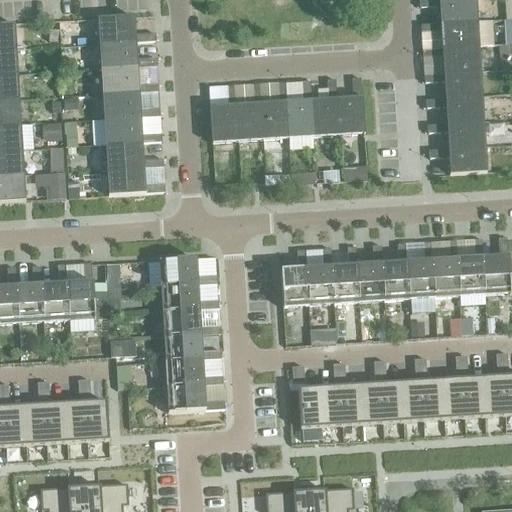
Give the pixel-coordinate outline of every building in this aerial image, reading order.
[(439,9),(440,26),(474,24),(472,0),(453,0),(439,1),(418,2),(419,10),(439,9)] [(97,22),(99,47),(134,45),(154,44),(154,36),(133,37),(132,20),(133,20),(133,19),(96,21),(96,23),(97,22)] [(511,21),(505,22),(503,22),(504,47),(507,47),(511,46),(511,21)] [(441,34),(442,51),(476,49),(474,24),(440,26),(420,27),(420,35),(441,34)] [(0,53),(14,52),(12,28),(13,28),(13,26),(0,27),(0,53)] [(48,33),(48,45),(54,45),(56,45),(57,33),(53,33),(48,33)] [(99,47),(100,72),(135,70),(156,69),(155,61),(135,62),(134,45),(99,47)] [(442,59),(443,76),(478,74),(476,49),(442,51),(421,52),(422,60),(442,59)] [(0,78),(15,78),(14,52),(0,53),(0,78)] [(72,62),(60,62),(61,76),(73,75),(72,62)] [(100,72),(102,97),(137,95),(137,96),(157,94),(157,86),(136,87),(135,70),(100,72)] [(444,84),(445,101),(445,102),(479,99),(478,74),(443,76),(423,77),(423,86),(444,84)] [(0,103),(17,103),(15,78),(0,78),(0,103)] [(353,102),(336,103),(335,103),(337,138),(362,136),(362,137),(363,137),(361,100),(360,100),(359,81),(351,81),(353,102)] [(327,103),(311,104),(310,104),(312,139),(337,138),(335,103),(336,103),(334,82),(326,83),(327,103)] [(302,105),(285,106),(287,141),(312,139),(310,104),(311,104),(309,84),(301,84),(302,105)] [(277,106),(260,107),(262,142),(287,141),(285,106),(284,85),(276,86),(277,106)] [(252,108),(235,109),(237,144),(262,142),(260,107),(259,87),(251,87),(252,108)] [(235,109),(234,88),(226,89),(227,109),(210,110),(210,109),(209,109),(211,146),(212,146),(212,145),(237,144),(235,109)] [(102,97),(104,123),(138,120),(138,121),(159,119),(158,111),(138,112),(137,96),(137,95),(102,97)] [(445,109),(446,126),(446,127),(481,125),(479,99),(445,102),(445,101),(424,102),(425,111),(445,109)] [(71,101),(62,102),(63,113),(72,113),(71,101)] [(0,129),(18,128),(17,103),(0,103),(0,129)] [(59,104),(50,105),(50,116),(60,116),(59,104)] [(104,123),(105,148),(140,145),(140,146),(160,145),(160,136),(139,138),(138,121),(138,120),(104,123)] [(447,135),(448,151),(448,152),(483,150),(481,125),(446,127),(446,126),(426,128),(426,136),(447,135)] [(59,126),(46,127),(47,146),(61,145),(59,126)] [(0,154),(20,153),(18,128),(0,129),(0,154)] [(76,137),(64,137),(65,150),(77,149),(76,137)] [(105,148),(107,173),(141,171),(162,170),(161,161),(141,163),(140,146),(140,145),(105,148)] [(448,152),(448,151),(427,153),(428,161),(448,160),(449,176),(448,177),(448,178),(485,176),(485,174),(484,174),(483,150),(448,152)] [(62,151),(48,152),(49,177),(63,176),(62,151)] [(0,179),(22,178),(20,153),(0,154),(0,179)] [(365,169),(341,170),(342,184),(366,182),(365,169)] [(141,171),(107,173),(108,198),(107,198),(107,199),(144,197),(144,196),(164,195),(163,187),(143,188),(141,171)] [(314,175),(290,177),(291,187),(310,186),(315,185),(314,175)] [(49,177),(48,177),(50,202),(63,202),(65,201),(63,176),(49,177)] [(282,177),(263,178),(264,189),(283,187),(282,177)] [(0,179),(0,205),(24,204),(24,203),(23,203),(22,178),(0,179)] [(77,184),(67,185),(68,201),(69,201),(78,201),(77,184)] [(498,261),(482,262),(481,262),(483,297),(508,296),(508,297),(509,297),(507,260),(506,260),(505,240),(497,241),(498,261)] [(473,263),(456,264),(458,299),(483,297),(481,262),(482,262),(480,242),(472,242),(473,263)] [(448,265),(431,266),(433,300),(458,299),(456,264),(455,244),(447,244),(448,265)] [(423,266),(406,267),(408,302),(433,300),(431,266),(430,245),(422,246),(423,266)] [(398,268),(381,269),(383,304),(408,302),(406,267),(405,247),(397,247),(398,268)] [(373,269),(356,270),(355,270),(358,305),(383,304),(381,269),(380,248),(371,249),(373,269)] [(347,271),(331,272),(330,272),(332,307),(358,305),(355,270),(356,270),(354,250),(346,250),(347,271)] [(322,272),(305,273),(305,274),(307,308),(332,307),(330,272),(331,272),(329,251),(321,252),(322,272)] [(305,274),(305,273),(304,253),(296,253),(297,274),(280,275),(280,274),(279,274),(281,311),(283,311),(283,310),(307,308),(305,274)] [(148,291),(160,290),(195,288),(216,287),(215,279),(195,280),(194,263),(195,263),(195,262),(158,264),(158,265),(147,266),(148,291)] [(83,287),(66,288),(65,288),(68,323),(92,321),(92,323),(94,323),(91,285),(90,266),(81,267),(83,287)] [(58,289),(41,290),(40,290),(42,325),(68,323),(65,288),(66,288),(65,268),(56,268),(58,289)] [(32,290),(15,291),(17,326),(42,325),(40,290),(41,290),(39,269),(31,270),(32,290)] [(7,292),(0,292),(0,327),(17,326),(15,291),(14,271),(6,271),(7,292)] [(119,280),(106,281),(107,293),(119,292),(119,280)] [(160,290),(162,315),(197,313),(217,312),(217,304),(196,305),(195,288),(160,290)] [(119,292),(107,293),(107,303),(119,303),(120,303),(119,292)] [(162,315),(163,340),(198,338),(219,337),(218,329),(198,330),(197,313),(162,315)] [(460,321),(448,322),(449,339),(461,338),(460,321)] [(471,321),(460,321),(461,338),(472,338),(471,321)] [(422,330),(409,331),(410,341),(423,340),(422,330)] [(321,332),(308,333),(309,349),(322,348),(321,332)] [(163,340),(165,365),(200,363),(200,364),(220,362),(220,354),(199,355),(198,338),(163,340)] [(133,343),(109,344),(110,361),(134,359),(133,343)] [(495,368),(498,368),(503,368),(503,357),(495,357),(495,368)] [(458,371),(462,370),(462,360),(454,360),(454,371),(458,371)] [(414,373),(417,373),(422,373),(421,362),(413,363),(414,373)] [(165,365),(166,390),(201,388),(201,389),(222,388),(221,379),(201,381),(200,364),(200,363),(165,365)] [(376,376),(381,375),(380,365),(372,365),(373,376),(376,376)] [(332,378),(336,378),(340,378),(340,367),(332,368),(332,378)] [(503,368),(498,368),(499,379),(507,379),(507,368),(503,368)] [(130,369),(115,370),(115,380),(116,393),(126,393),(132,393),(130,369)] [(291,370),(291,381),(299,381),(299,370),(291,370)] [(466,370),(462,370),(458,371),(458,382),(466,381),(466,370)] [(422,373),(417,373),(418,384),(426,384),(425,373),(422,373)] [(384,375),(381,375),(376,376),(377,387),(385,386),(384,375)] [(340,378),(336,378),(336,389),(344,389),(344,378),(340,378)] [(511,379),(507,380),(502,380),(504,420),(511,419),(511,379)] [(496,380),(482,381),(484,421),(504,420),(502,380),(496,380)] [(467,382),(461,382),(464,422),(484,421),(482,381),(467,382)] [(455,383),(441,384),(443,424),(464,422),(461,382),(455,383)] [(77,394),(81,394),(85,394),(85,383),(77,383),(77,394)] [(426,384),(421,385),(423,425),(443,424),(441,384),(426,384)] [(414,385),(400,386),(402,426),(423,425),(421,385),(414,385)] [(40,397),(45,396),(44,386),(36,386),(36,397),(40,397)] [(385,387),(380,387),(382,427),(402,426),(400,386),(385,387)] [(373,387),(360,388),(362,428),(382,427),(380,387),(373,387)] [(201,388),(166,390),(168,415),(167,415),(167,416),(170,416),(171,429),(198,427),(197,414),(204,414),(204,413),(223,412),(223,404),(202,406),(201,389),(201,388)] [(344,389),(339,389),(341,429),(362,428),(360,388),(344,389)] [(333,390),(319,391),(321,431),(341,429),(339,389),(333,390)] [(319,391),(297,392),(300,432),(321,431),(319,391)] [(85,394),(81,394),(81,405),(89,405),(89,394),(85,394)] [(48,396),(45,396),(40,397),(40,408),(49,407),(48,396)] [(7,399),(4,399),(0,399),(0,410),(8,410),(7,399)] [(90,405),(84,406),(86,445),(107,444),(105,404),(90,405)] [(78,406),(63,407),(66,447),(86,445),(84,406),(78,406)] [(49,408),(43,408),(46,448),(66,447),(63,407),(49,408)] [(37,408),(22,409),(25,449),(46,448),(43,408),(37,408)] [(8,410),(2,410),(5,450),(25,449),(22,409),(8,410)] [(126,488),(82,490),(83,511),(121,511),(121,509),(127,509),(126,488)] [(83,511),(82,490),(39,493),(40,511),(83,511)] [(352,511),(351,492),(308,495),(309,511),(352,511)] [(309,511),(308,495),(264,498),(265,511),(309,511)]
